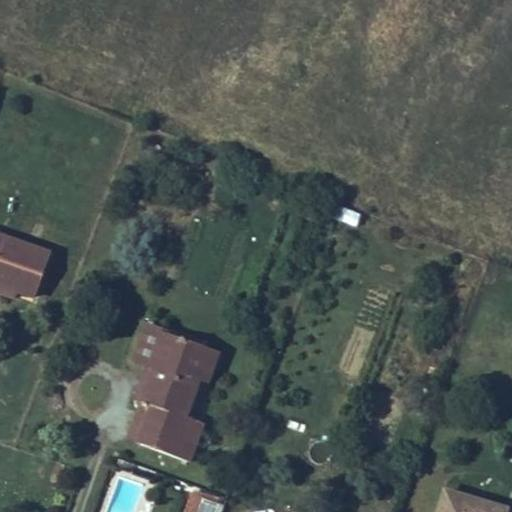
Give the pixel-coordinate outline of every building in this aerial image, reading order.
[(0,236),(0,281),(17,287),(16,291),(18,291),(35,297),(50,254),(0,236)] [(0,292),(15,298),(18,291),(16,291),(17,287),(0,281),(0,292)] [(135,361),(148,366),(156,369),(144,402),(141,412),(150,415),(140,444),(189,463),(204,424),(186,417),(199,380),(211,350),(148,325),(135,361)] [(220,353),(211,350),(199,380),(209,383),(220,353)] [(156,369),(148,366),(136,399),(144,402),(156,369)] [(150,415),(141,412),(130,441),(140,444),(150,415)] [(505,511),(506,510),(445,492),(439,511),(505,511)] [(185,511),(216,511),(219,505),(192,495),(185,511)]
